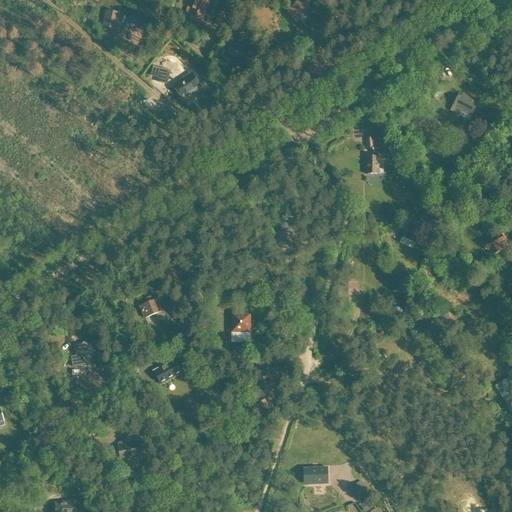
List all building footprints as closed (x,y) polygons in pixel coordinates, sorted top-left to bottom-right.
[(202,20),(209,1),(205,0),(194,0),(191,9),(194,11),(192,16),(202,20)] [(298,23),(309,9),(298,0),(287,13),(298,23)] [(115,32),(118,14),(107,12),(103,29),(115,32)] [(224,14),(218,12),(212,26),(218,28),(224,14)] [(238,62),(246,50),(235,42),(226,54),(238,62)] [(170,72),(160,69),(156,83),(167,86),(170,72)] [(201,89),(192,75),(173,87),(181,101),(201,89)] [(452,112),(459,116),(461,112),(470,117),(477,104),(470,100),(471,98),(463,94),(462,96),(461,95),(452,112)] [(367,149),(374,148),(373,139),(366,139),(367,149)] [(365,175),(379,175),(383,175),(383,161),(379,161),(379,158),(366,158),(365,175)] [(293,218),(285,217),(281,217),(279,234),(278,234),(277,249),(291,251),(294,218),(293,218)] [(407,229),(403,238),(401,242),(418,250),(420,245),(418,244),(422,236),(407,229)] [(508,246),(502,234),(483,244),(487,252),(488,251),(491,256),(508,246)] [(339,297),(348,296),(348,287),(339,287),(339,297)] [(158,322),(165,319),(155,295),(148,298),(151,303),(140,307),(145,320),(156,315),(158,322)] [(450,321),(445,310),(407,330),(413,340),(450,321)] [(233,332),(249,332),(249,316),(233,316),(233,332)] [(95,355),(93,344),(74,347),(76,357),(71,358),(73,368),(91,364),(89,356),(95,355)] [(159,385),(180,374),(173,361),(152,372),(159,385)] [(139,375),(139,365),(126,365),(126,376),(139,375)] [(207,371),(203,383),(220,388),(224,376),(207,371)] [(507,406),(511,402),(511,386),(511,385),(511,384),(511,377),(511,376),(495,387),(507,406)] [(0,394),(15,398),(16,391),(2,387),(0,394)] [(272,408),(266,399),(254,408),(260,417),(264,422),(276,413),(272,408)] [(136,442),(116,445),(119,462),(139,458),(136,442)] [(302,486),(328,485),(327,469),(301,470),(302,486)] [(349,490),(360,504),(366,499),(355,485),(349,490)] [(360,505),(363,511),(366,511),(372,508),(367,500),(360,505)] [(56,511),(74,511),(74,502),(55,503),(56,511)]
